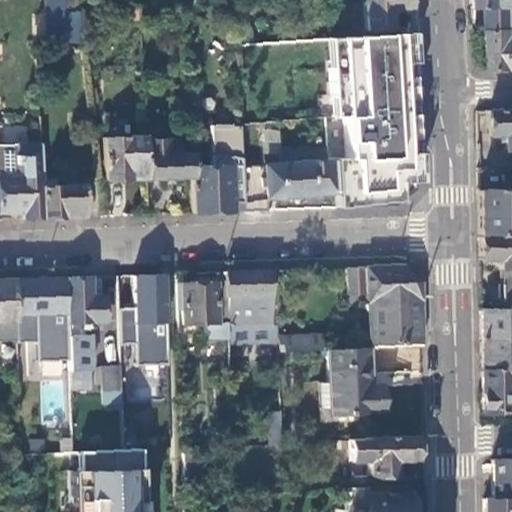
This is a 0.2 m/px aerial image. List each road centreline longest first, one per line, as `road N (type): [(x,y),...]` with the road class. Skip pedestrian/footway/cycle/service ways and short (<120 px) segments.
road 1 (residential): [(0,248),(453,234)]
road 2 (tertiary): [(455,443),(453,234)]
road 3 (tertiary): [(453,234),(439,92)]
